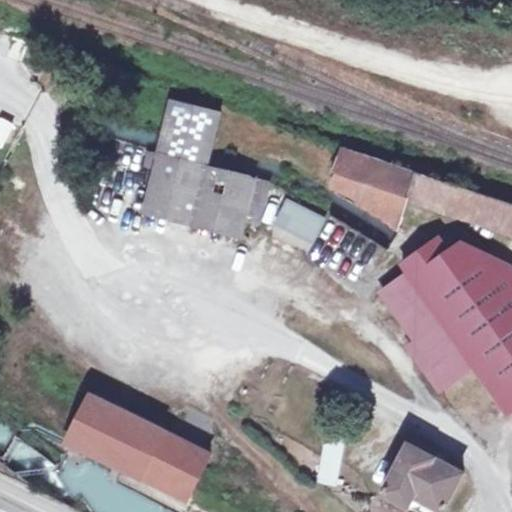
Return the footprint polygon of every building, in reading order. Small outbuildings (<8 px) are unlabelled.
[(212,153),(221,112),(172,100),(162,140),(212,153)] [(212,153),(162,140),(158,156),(208,169),(212,153)] [(332,188),(344,196),(400,229),(408,199),(511,233),(511,203),(346,148),(332,188)] [(155,171),(158,156),(148,153),(144,168),(155,171)] [(247,223),(257,180),(208,169),(158,156),(155,171),(144,213),(243,238),(247,223)] [(257,180),(247,223),(260,225),(270,183),(257,180)] [(388,251),(391,246),(400,229),(344,196),(335,212),(333,218),(388,251)] [(285,198),(273,226),(313,244),(326,216),(285,198)] [(425,268),(486,353),(511,389),(511,269),(510,266),(462,243),(449,252),(440,239),(403,265),(407,272),(411,278),(425,268)] [(425,268),(411,278),(472,363),(486,353),(425,268)] [(447,381),(472,363),(411,278),(407,272),(382,290),(447,381)] [(511,389),(486,353),(472,363),(507,412),(511,408),(511,389)] [(186,504),(211,454),(88,393),(64,443),(186,504)] [(325,423),(320,484),(340,486),(345,425),(325,423)] [(444,511),(465,474),(411,445),(383,498),(407,511),(415,496),(444,511)]
